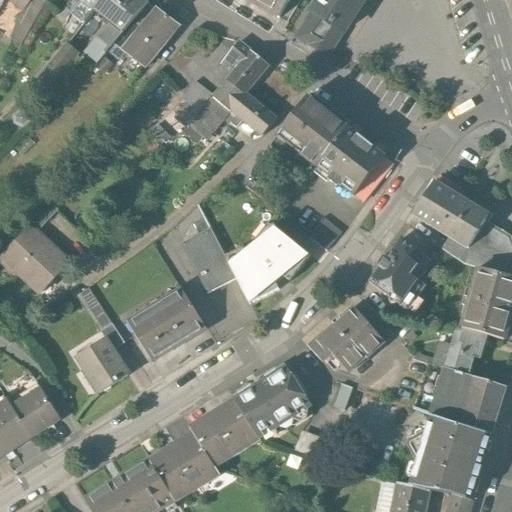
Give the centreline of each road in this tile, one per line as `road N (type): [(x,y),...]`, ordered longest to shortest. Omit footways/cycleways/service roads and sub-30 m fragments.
road 1 (residential): [(0,503),(299,316),(379,228),(433,150)]
road 2 (residential): [(204,0),(433,150)]
